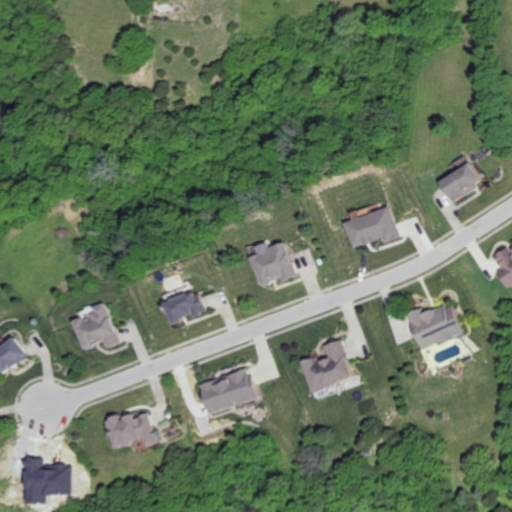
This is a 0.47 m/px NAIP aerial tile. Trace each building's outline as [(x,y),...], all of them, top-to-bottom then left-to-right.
[(438,180),(450,202),(481,185),(468,163),(438,180)] [(344,220),(352,247),(384,238),(385,243),(400,238),(392,207),(344,220)] [(250,257),(261,285),(282,277),(283,281),(298,275),(285,241),(270,247),(268,241),(256,246),(259,253),(250,257)] [(511,283),(511,246),(493,255),(500,269),(497,271),(504,287),(511,283)] [(161,299),(170,324),(193,316),(194,317),(207,312),(199,290),(184,295),(183,292),(161,299)] [(452,303),(423,312),(421,307),(407,312),(419,350),(463,336),(452,303)] [(71,319),(84,349),(104,341),(107,348),(121,342),(106,305),(71,319)] [(0,372),(26,357),(14,337),(0,344),(0,372)] [(300,360),(308,390),(352,379),(342,339),(324,344),(328,357),(317,360),(316,356),(300,360)] [(257,399),(250,370),(197,383),(205,413),(257,399)] [(156,444),(150,412),(132,416),(132,413),(105,418),(111,447),(145,441),(146,446),(156,444)]
